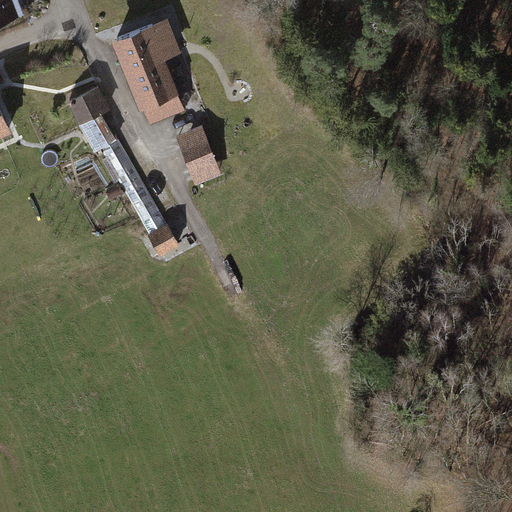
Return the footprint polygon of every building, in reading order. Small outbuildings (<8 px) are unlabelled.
[(0,0),(0,18),(20,11),(15,0),(0,0)] [(170,19),(113,42),(140,109),(145,108),(151,124),(185,110),(165,60),(183,52),(170,19)] [(111,109),(100,86),(68,102),(80,125),(111,109)] [(0,108),(0,138),(11,134),(0,108)] [(208,127),(178,138),(195,184),(225,173),(208,127)] [(161,253),(181,242),(170,221),(150,231),(161,253)]
